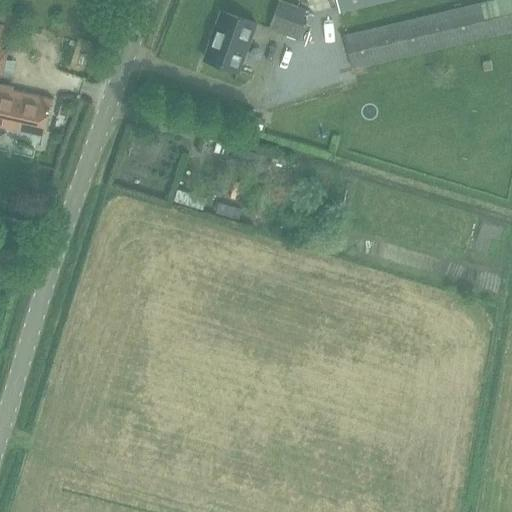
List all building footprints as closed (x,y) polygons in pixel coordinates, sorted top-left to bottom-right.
[(281,0),(279,0),(270,28),(300,38),(310,10),(281,0)] [(377,0),(337,0),(339,9),(377,0)] [(460,7),(344,34),(355,80),(471,53),(460,7)] [(222,12),(205,59),(239,71),(256,24),(222,12)] [(8,51),(2,49),(0,48),(0,73),(3,74),(8,51)] [(0,125),(44,136),(53,99),(0,86),(0,125)] [(177,205),(176,213),(200,218),(201,211),(177,205)]
